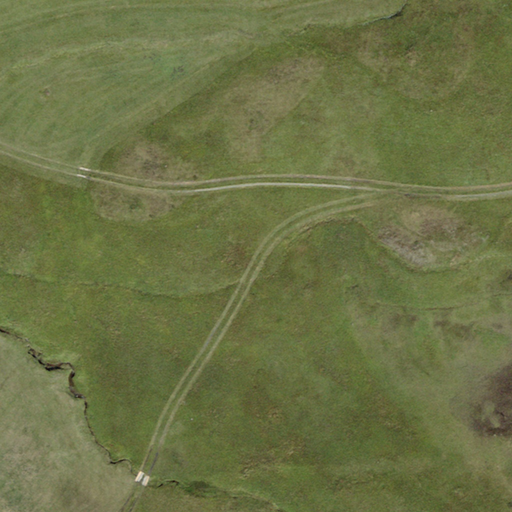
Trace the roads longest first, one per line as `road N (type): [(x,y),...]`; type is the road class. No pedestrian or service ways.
road 1 (track): [(0,149),(169,200),(511,186)]
road 2 (track): [(130,511),(284,249),(423,195)]
